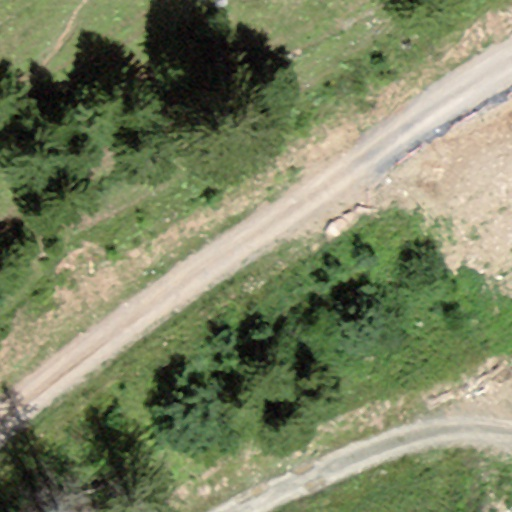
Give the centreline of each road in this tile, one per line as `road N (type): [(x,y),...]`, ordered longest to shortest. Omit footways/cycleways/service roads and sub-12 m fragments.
road 1 (track): [(511,99),(0,446)]
road 2 (track): [(511,425),(460,435),(274,511)]
